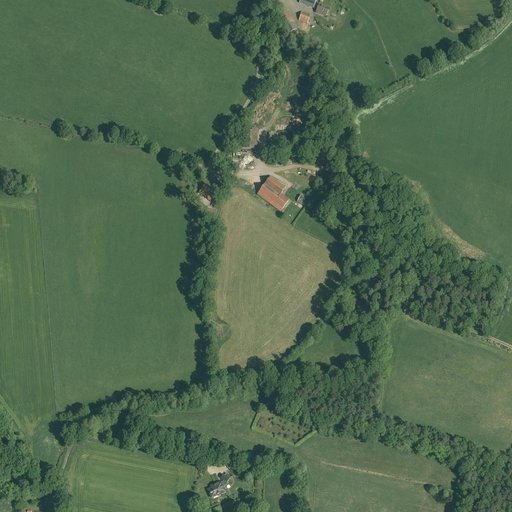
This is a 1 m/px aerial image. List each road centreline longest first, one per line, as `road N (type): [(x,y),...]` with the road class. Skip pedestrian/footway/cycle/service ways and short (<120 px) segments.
road 1 (unclassified): [(356,179),(340,163),(217,168),(258,77),(251,25),(273,0)]
road 2 (track): [(511,347),(402,301),(354,254),(356,179)]
